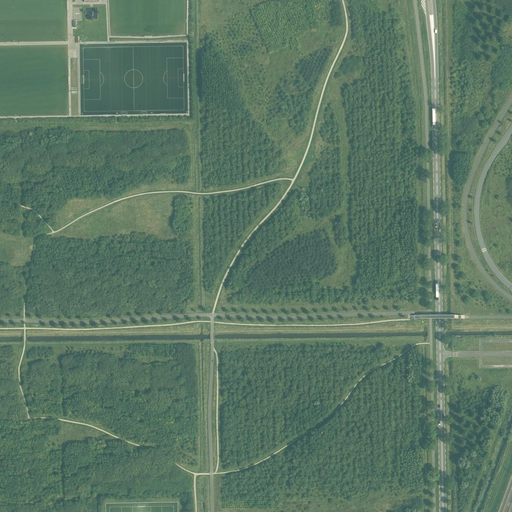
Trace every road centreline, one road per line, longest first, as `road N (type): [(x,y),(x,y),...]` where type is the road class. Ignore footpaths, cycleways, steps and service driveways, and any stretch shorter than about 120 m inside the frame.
road 1 (primary): [(442,511),(435,89)]
road 2 (unclassified): [(511,287),(487,259),(475,210),(485,169),(511,126)]
